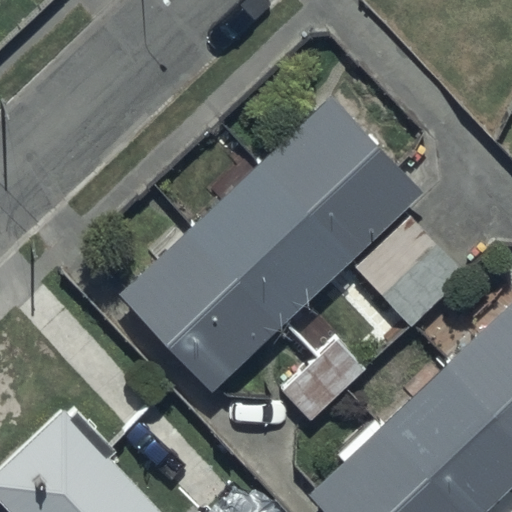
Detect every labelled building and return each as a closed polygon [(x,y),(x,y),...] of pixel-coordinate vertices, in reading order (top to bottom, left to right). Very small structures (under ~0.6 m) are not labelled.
[(420,191),(327,93),(133,277),(123,267),(111,278),(121,288),(115,294),(207,392),(420,191)] [(409,214),(353,266),(409,326),(465,274),(409,214)] [(305,495),(321,511),(479,511),(511,481),(511,298),(378,425),(372,418),(335,452),(342,460),(305,495)] [(335,338),(279,390),(307,421),(363,369),(335,338)] [(57,409),(0,464),(0,503),(8,511),(160,511),(115,463),(122,456),(75,405),(63,415),(57,409)]
